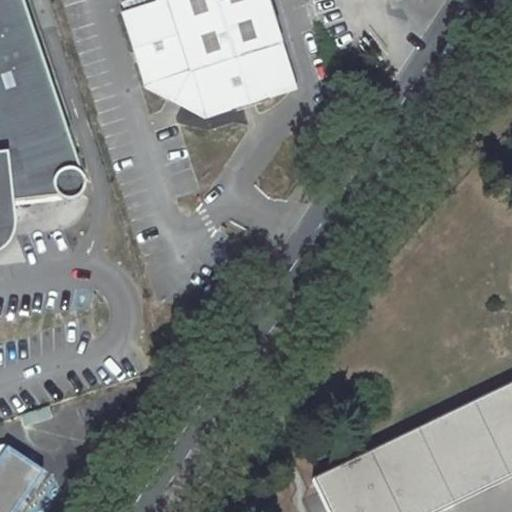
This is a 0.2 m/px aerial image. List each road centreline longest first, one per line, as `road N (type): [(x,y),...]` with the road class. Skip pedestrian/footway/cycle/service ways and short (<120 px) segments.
road 1 (secondary): [(470,0),(130,511)]
road 2 (unknown): [(309,242),(233,194),(306,101),(306,73),(283,0)]
